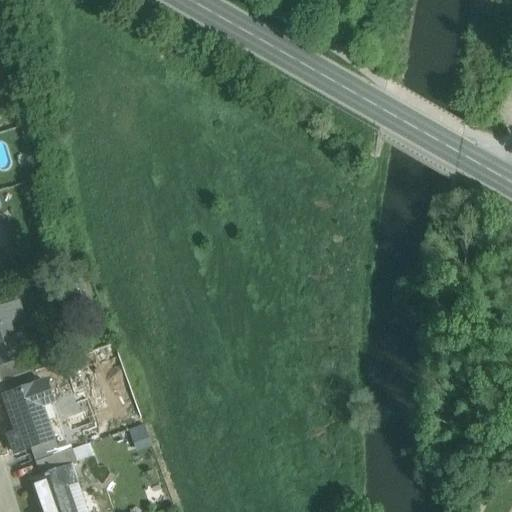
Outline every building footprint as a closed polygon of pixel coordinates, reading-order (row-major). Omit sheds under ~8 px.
[(0,223),(0,247),(9,245),(3,222),(0,223)] [(17,302),(0,308),(0,367),(22,359),(21,359),(9,325),(24,320),(17,302)] [(22,359),(0,367),(0,381),(0,382),(34,370),(29,356),(21,359),(22,359)] [(47,383),(7,397),(19,433),(11,436),(17,453),(31,448),(51,441),(38,406),(53,401),(47,383)] [(137,449),(153,444),(145,423),(130,428),(137,449)] [(51,441),(31,448),(36,462),(61,453),(56,439),(51,441)] [(77,460),(95,454),(89,439),(62,449),(62,451),(72,447),(77,460)] [(61,453),(36,462),(41,476),(72,465),(73,466),(78,464),(72,449),(61,453)] [(41,476),(32,479),(43,511),(72,511),(64,488),(78,483),(73,466),(72,465),(41,476)]
